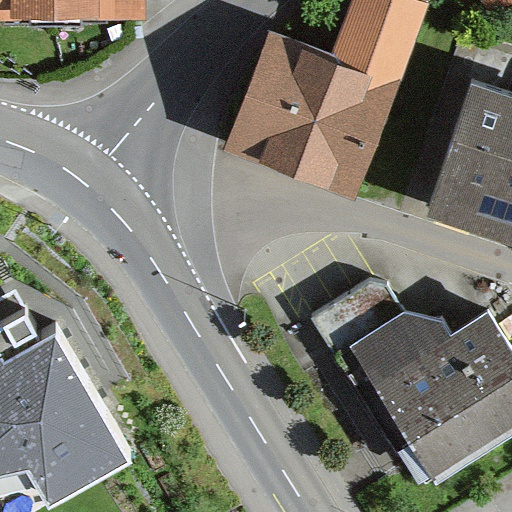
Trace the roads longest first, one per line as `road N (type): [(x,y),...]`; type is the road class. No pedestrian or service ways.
road 1 (residential): [(139,235),(251,211),(324,213),(511,270)]
road 2 (tertiary): [(139,235),(310,511)]
road 3 (tertiary): [(78,177),(255,0)]
